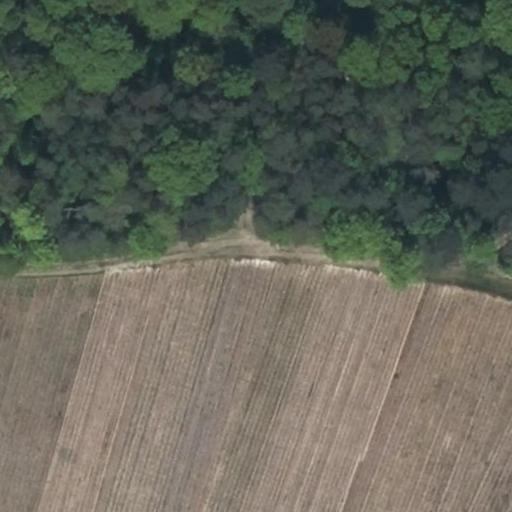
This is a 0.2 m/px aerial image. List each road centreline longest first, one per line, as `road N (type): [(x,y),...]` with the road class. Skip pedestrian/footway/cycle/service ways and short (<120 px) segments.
road 1 (track): [(511,281),(438,252),(131,0)]
road 2 (track): [(0,268),(271,247),(438,252)]
